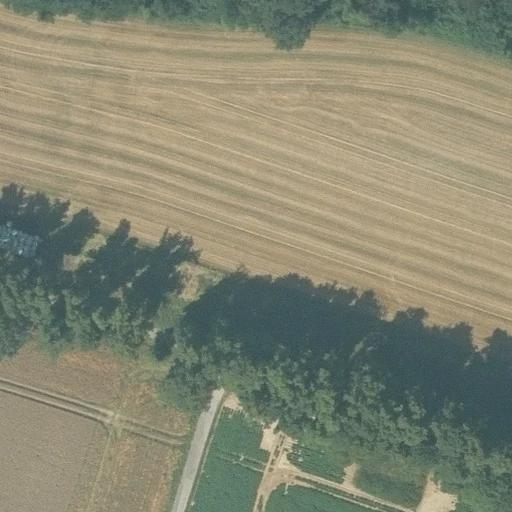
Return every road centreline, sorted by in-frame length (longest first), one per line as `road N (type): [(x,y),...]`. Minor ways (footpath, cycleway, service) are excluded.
road 1 (unclassified): [(511,452),(223,358)]
road 2 (unclassified): [(223,358),(0,290)]
road 3 (unclassified): [(176,511),(223,358)]
